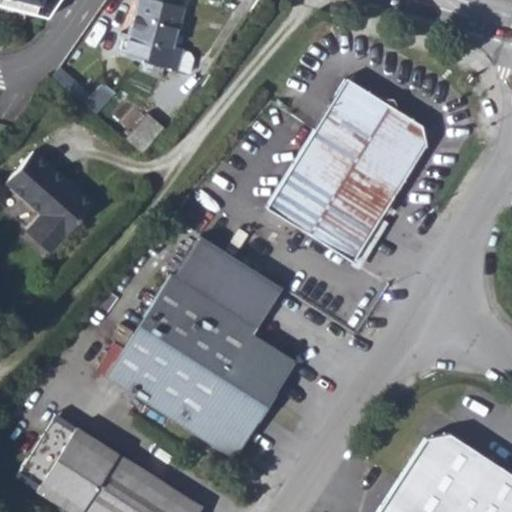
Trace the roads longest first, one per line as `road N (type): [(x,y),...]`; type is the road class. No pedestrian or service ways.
road 1 (unknown): [(294,0),(121,243),(0,374)]
road 2 (unknown): [(231,511),(80,396),(84,355),(149,258)]
road 3 (residential): [(297,511),(421,315)]
road 4 (residential): [(421,315),(511,148)]
